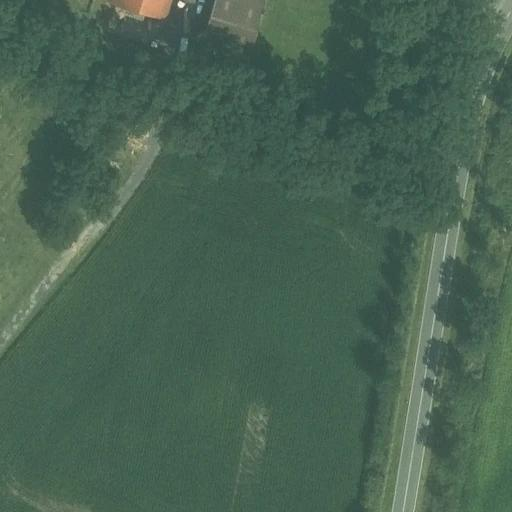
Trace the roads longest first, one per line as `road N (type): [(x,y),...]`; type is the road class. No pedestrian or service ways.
road 1 (secondary): [(511,11),(483,70),(461,148),(405,511)]
road 2 (unknown): [(73,0),(461,148)]
